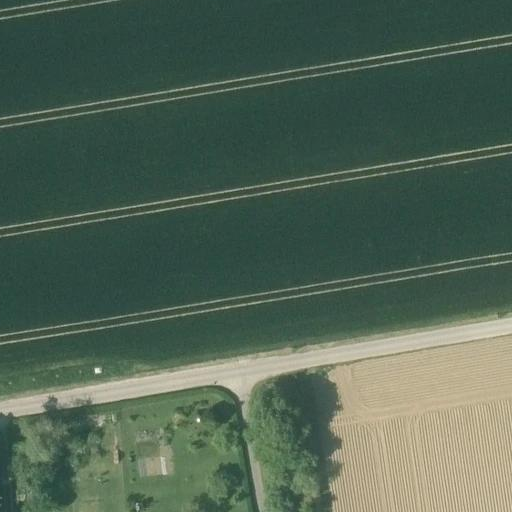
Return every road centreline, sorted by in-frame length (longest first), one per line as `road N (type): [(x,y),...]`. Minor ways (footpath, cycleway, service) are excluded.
road 1 (tertiary): [(231,371),(511,324)]
road 2 (tertiary): [(0,411),(231,371)]
road 3 (residential): [(257,511),(231,371)]
